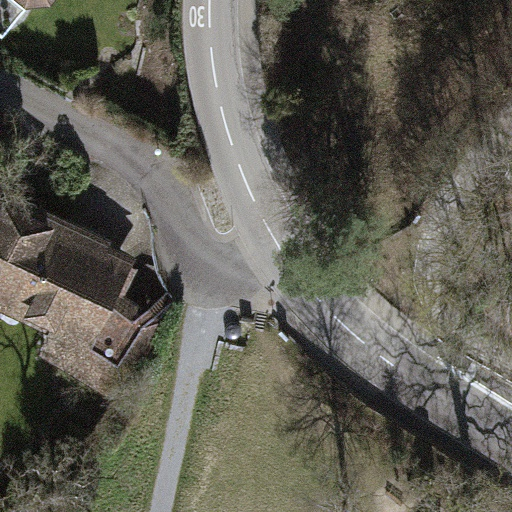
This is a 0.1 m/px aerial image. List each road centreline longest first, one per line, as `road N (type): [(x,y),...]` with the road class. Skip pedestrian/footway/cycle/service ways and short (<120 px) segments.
road 1 (residential): [(0,90),(144,164),(193,260),(224,274),(278,243)]
road 2 (residential): [(278,243),(333,317),(511,443)]
road 3 (residential): [(209,0),(222,117),(247,189),(278,243)]
road 4 (track): [(224,274),(198,338),(162,511)]
